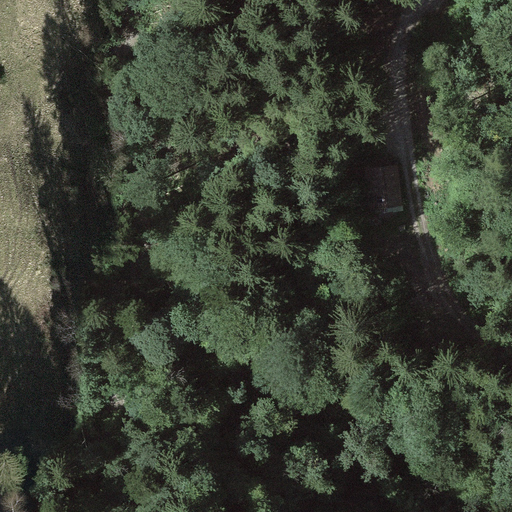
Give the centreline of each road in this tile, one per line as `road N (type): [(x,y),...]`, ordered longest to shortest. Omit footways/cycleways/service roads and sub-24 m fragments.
road 1 (track): [(426,0),(397,49),(414,202)]
road 2 (track): [(511,363),(448,311),(414,202)]
